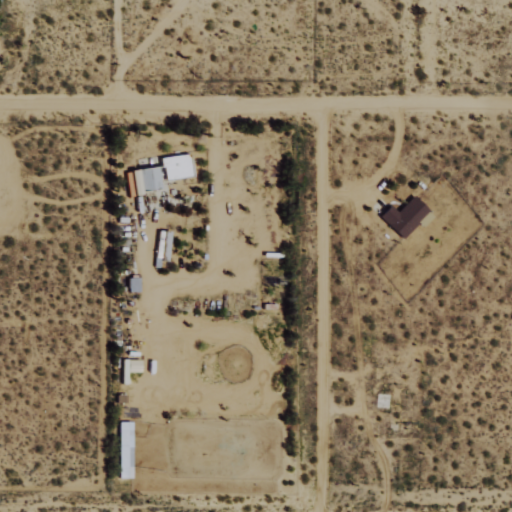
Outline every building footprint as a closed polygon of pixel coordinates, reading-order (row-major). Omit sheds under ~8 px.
[(163,180),(192,177),(190,155),(161,157),(163,180)] [(159,190),(157,168),(130,170),(132,192),(159,190)] [(378,218),(402,239),(428,211),(412,197),(396,213),(389,206),(378,218)] [(138,292),(137,283),(127,284),(128,292),(138,292)] [(139,361),(123,360),(123,372),(139,373),(139,361)] [(376,409),(387,408),(386,399),(376,399),(376,409)] [(127,423),(119,423),(119,462),(130,462),(130,457),(127,457),(127,423)]
